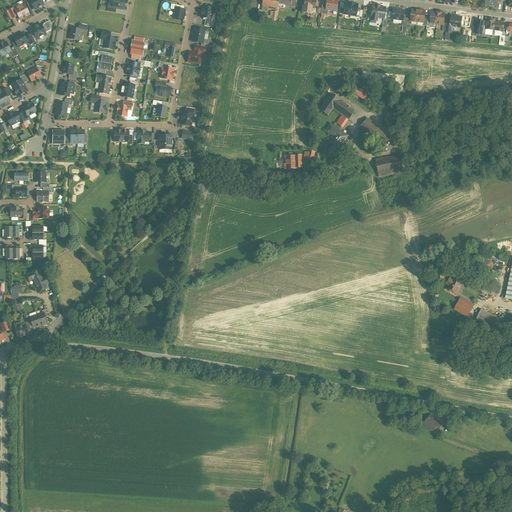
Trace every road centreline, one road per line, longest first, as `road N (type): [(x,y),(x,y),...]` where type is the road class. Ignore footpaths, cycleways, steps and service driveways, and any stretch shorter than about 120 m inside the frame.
road 1 (residential): [(226,0),(198,165),(292,183),(399,153),(511,162)]
road 2 (unclassified): [(39,341),(156,352),(511,415)]
road 3 (residential): [(108,125),(169,126),(194,4),(172,0)]
road 4 (residential): [(3,351),(3,511)]
road 5 (unclassified): [(511,460),(412,478),(371,511)]
road 6 (residential): [(378,0),(511,17)]
road 7 (residential): [(130,0),(108,125)]
